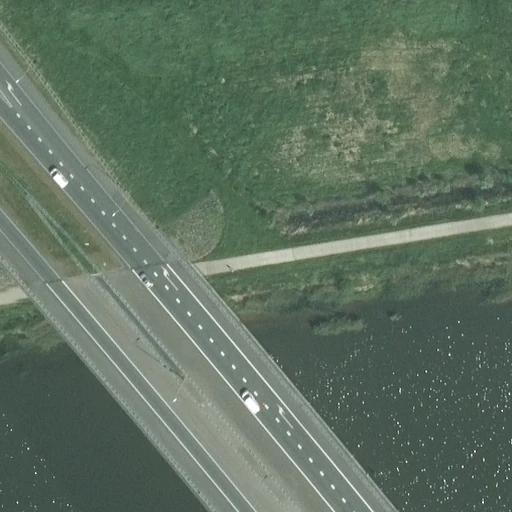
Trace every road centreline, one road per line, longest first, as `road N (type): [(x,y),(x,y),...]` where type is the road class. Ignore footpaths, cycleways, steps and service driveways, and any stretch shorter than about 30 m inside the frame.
road 1 (trunk): [(344,511),(143,264),(5,114)]
road 2 (trunk): [(0,223),(244,511)]
